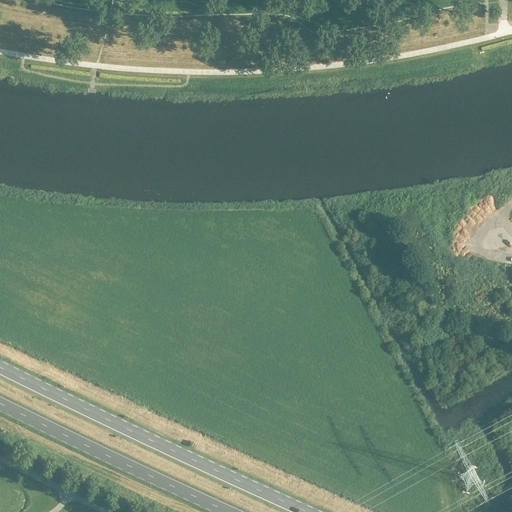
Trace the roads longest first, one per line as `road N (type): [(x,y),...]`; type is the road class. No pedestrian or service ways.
road 1 (trunk): [(311,511),(0,368)]
road 2 (trunk): [(0,403),(231,511)]
